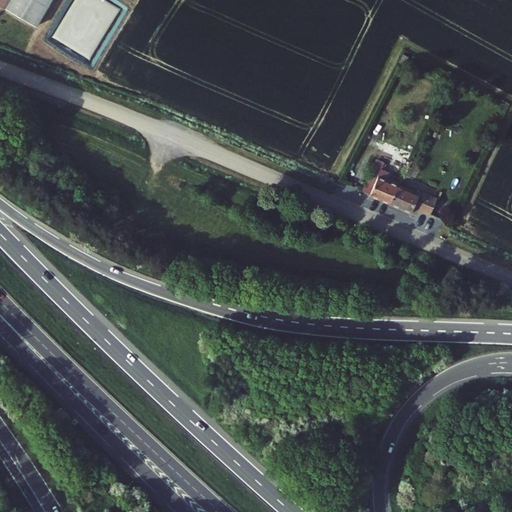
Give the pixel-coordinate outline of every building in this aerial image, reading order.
[(21,0),(13,0),(12,2),(44,17),(45,14),(21,0)] [(21,0),(45,14),(52,0),(21,0)] [(379,160),(366,191),(374,194),(385,170),(388,163),(379,160)] [(385,170),(374,194),(374,195),(394,204),(403,187),(389,181),(393,173),(385,170)] [(426,190),(425,194),(405,185),(403,187),(394,204),(416,213),(419,207),(424,210),(432,193),(426,190)] [(436,215),(444,198),(432,193),(424,210),(436,215)]
